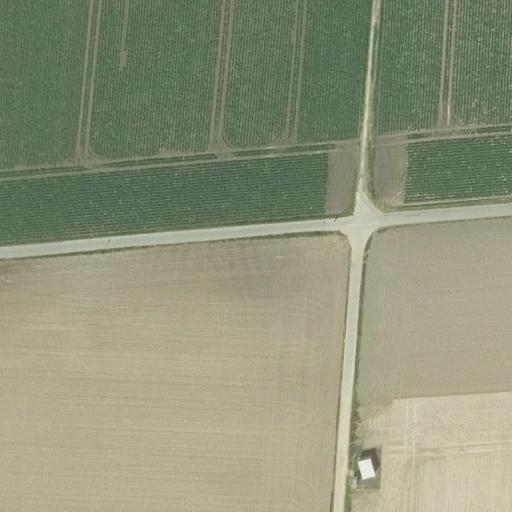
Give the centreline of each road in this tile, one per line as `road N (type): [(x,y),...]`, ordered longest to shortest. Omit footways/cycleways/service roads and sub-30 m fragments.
road 1 (unclassified): [(0,250),(511,210)]
road 2 (track): [(339,511),(359,222)]
